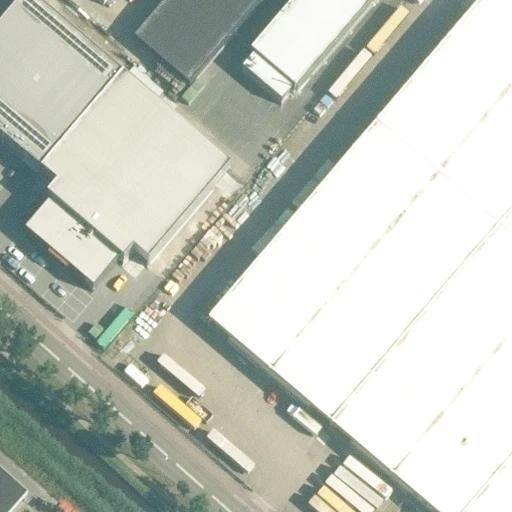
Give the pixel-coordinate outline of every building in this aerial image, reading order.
[(26,0),(25,0),(0,29),(0,142),(41,177),(122,81),(26,0)] [(149,80),(217,0),(170,0),(134,42),(136,44),(123,59),(149,80)] [(217,0),(149,80),(177,104),(265,0),(217,0)] [(511,511),(511,0),(485,0),(207,326),(425,511),(511,511)] [(249,56),(237,69),(280,106),(292,92),(297,96),(378,0),(297,0),(250,56),(249,56)] [(27,232),(24,236),(54,262),(70,275),(93,294),(118,264),(123,267),(132,256),(147,268),(173,238),(229,171),(122,81),(41,177),(56,190),(45,202),(50,206),(27,232)] [(0,477),(0,511),(15,511),(26,501),(0,477)]
